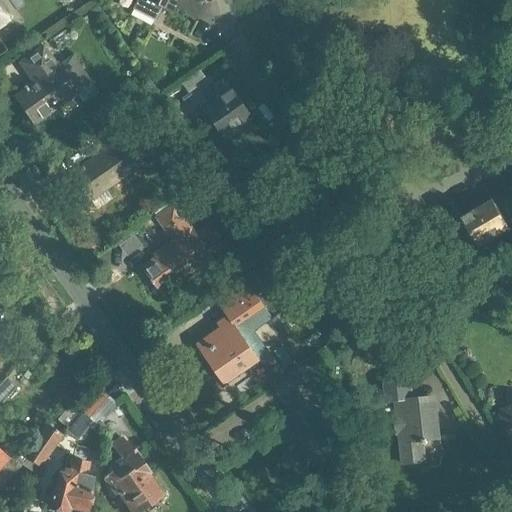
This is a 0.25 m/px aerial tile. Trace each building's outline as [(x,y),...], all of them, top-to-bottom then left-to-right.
[(0,0),(0,25),(8,20),(0,8),(0,0)] [(137,0),(133,9),(155,20),(161,8),(171,13),(177,0),(137,0)] [(38,41),(24,52),(28,58),(36,53),(43,48),(38,41)] [(25,91),(15,97),(34,124),(93,83),(75,56),(57,68),(43,48),(36,53),(28,58),(21,63),(29,75),(31,73),(37,82),(27,89),(25,86),(23,87),(25,91)] [(210,102),(200,109),(221,138),(228,148),(238,141),(231,131),(251,117),(222,78),(212,86),(203,92),(210,102)] [(112,196),(107,189),(140,167),(123,142),(126,140),(116,124),(95,138),(104,152),(78,169),(79,171),(73,175),(89,201),(99,194),(104,201),(112,196)] [(470,254),(511,230),(511,229),(511,214),(505,218),(493,199),(462,217),(474,237),(463,243),(470,254)] [(158,258),(144,268),(164,295),(215,258),(213,255),(225,247),(210,225),(197,234),(195,231),(195,232),(176,206),(159,218),(176,242),(166,249),(167,250),(157,257),(158,258)] [(310,214),(294,227),(303,238),(292,246),(331,297),(343,288),(346,293),(361,281),(357,277),(369,268),(330,217),(319,225),(310,214)] [(253,258),(243,265),(249,274),(273,257),(262,242),(249,251),(253,258)] [(273,257),(249,274),(215,298),(231,321),(197,345),(212,366),(211,367),(219,379),(221,379),(225,385),(227,384),(226,384),(249,369),(252,373),(273,358),(255,331),(286,310),(294,321),(309,310),(307,307),(273,257)] [(417,333),(406,313),(386,324),(397,344),(417,333)] [(300,369),(276,385),(291,409),(289,412),(291,414),(287,422),(283,420),(282,421),(283,421),(276,435),(289,442),(292,435),(296,437),(283,463),(301,472),(310,452),(315,455),(326,434),(330,436),(338,419),(304,402),(295,388),(308,379),(300,369)] [(6,378),(1,384),(0,384),(0,404),(16,387),(7,378),(6,378)] [(406,380),(377,383),(379,402),(397,400),(398,416),(395,417),(397,433),(400,433),(403,464),(425,461),(423,444),(427,443),(426,440),(435,439),(431,397),(408,399),(406,380)] [(82,407),(80,410),(92,420),(99,426),(118,402),(111,396),(100,386),(91,396),(82,407)] [(56,417),(68,426),(82,407),(70,398),(67,402),(56,417)] [(511,406),(501,410),(511,438),(511,406)] [(68,426),(66,430),(77,439),(91,421),(92,420),(80,410),(68,426)] [(0,484),(20,463),(25,455),(41,465),(47,456),(61,436),(62,435),(46,424),(31,446),(24,441),(18,442),(9,452),(0,443),(0,484)] [(133,511),(161,493),(136,456),(138,455),(130,443),(124,448),(119,441),(113,445),(121,458),(109,466),(112,472),(104,477),(114,491),(119,493),(132,511),(133,511)] [(90,489),(94,476),(87,474),(90,462),(73,459),(73,460),(68,459),(65,470),(64,470),(62,474),(59,473),(55,489),(52,488),(48,505),(68,509),(68,506),(86,510),(92,489),(90,489)]
